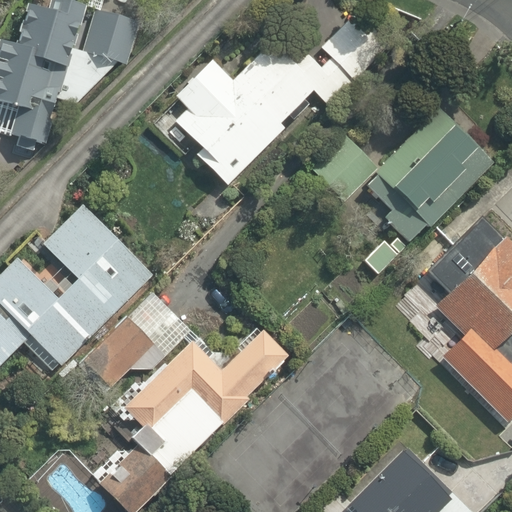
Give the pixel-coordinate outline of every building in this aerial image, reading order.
[(76,22),(80,7),(54,0),(45,0),(42,13),(24,8),(14,46),(0,42),(0,108),(13,112),(5,140),(41,150),(67,53),(122,67),(134,21),(91,10),(87,25),(76,22)] [(268,44),(235,78),(215,58),(178,96),(198,115),(179,134),(226,180),(312,92),(329,109),(358,80),(390,48),(355,13),(323,46),(333,55),(322,66),(304,49),(289,65),(268,44)] [(404,248),(491,162),(442,113),(363,191),(387,215),(379,223),(404,248)] [(371,171),(344,142),(309,175),(337,204),(371,171)] [(55,369),(150,274),(79,203),(36,247),(72,283),(55,299),(12,257),(0,269),(0,367),(27,341),(55,369)] [(486,352),(511,326),(511,238),(484,212),(432,264),(456,287),(439,305),(486,352)] [(374,277),(400,250),(384,234),(358,261),(374,277)] [(176,311),(149,285),(77,361),(107,389),(124,371),(146,372),(168,348),(153,334),(176,311)] [(115,511),(135,511),(279,366),(245,332),(196,382),(171,357),(119,410),(125,416),(113,429),(124,441),(84,481),(115,511)] [(447,511),(459,501),(409,449),(345,510),(346,511),(447,511)] [(10,511),(0,501),(0,511),(10,511)]
